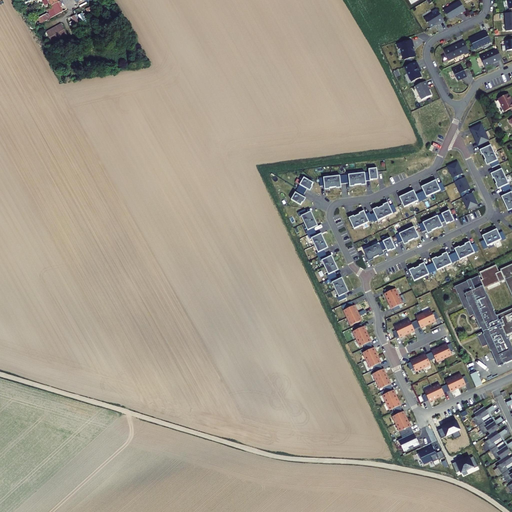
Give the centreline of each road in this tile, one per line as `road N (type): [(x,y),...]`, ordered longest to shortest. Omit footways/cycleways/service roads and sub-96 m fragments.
road 1 (track): [(506,511),(440,473),(284,458),(0,375)]
road 2 (residential): [(449,134),(462,146),(489,214),(365,274)]
road 3 (residential): [(365,274),(350,262),(330,208),(429,170),(449,134)]
road 4 (residential): [(511,376),(423,413),(390,356)]
road 5 (residential): [(487,0),(484,15),(427,48),(444,96),(461,108)]
